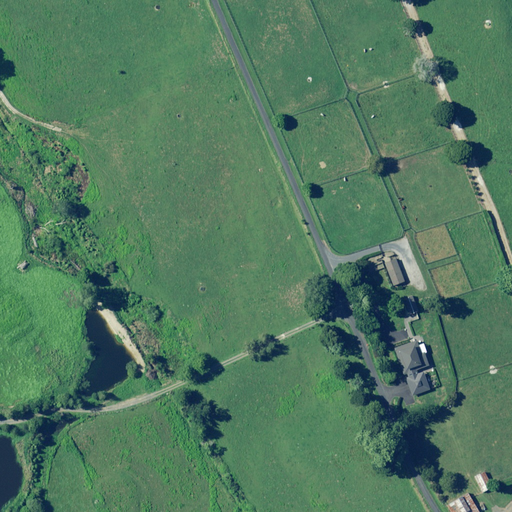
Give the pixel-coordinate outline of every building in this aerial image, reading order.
[(404,282),(396,260),(384,264),(392,286),(404,282)] [(418,312),(413,295),(404,298),(411,321),(418,319),(416,312),(418,312)] [(421,354),(416,341),(393,349),(403,375),(422,368),(429,366),(424,353),(421,354)] [(429,390),(423,372),(405,378),(412,396),(429,390)] [(492,488),(485,472),(474,477),(482,493),(492,488)] [(478,511),(468,493),(447,506),(450,511),(478,511)]
